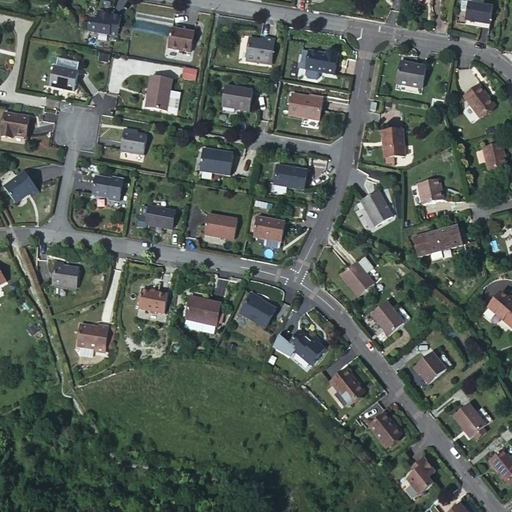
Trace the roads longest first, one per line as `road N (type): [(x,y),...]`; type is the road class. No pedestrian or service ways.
road 1 (track): [(271,511),(224,481),(120,462),(67,393),(51,327),(11,234)]
road 2 (residential): [(495,511),(334,309),(295,281)]
road 3 (residential): [(295,281),(58,234)]
road 4 (residential): [(197,0),(370,29)]
road 5 (residential): [(370,29),(465,46),(511,72)]
road 6 (residential): [(295,281),(348,152)]
road 7 (residential): [(348,152),(370,29)]
